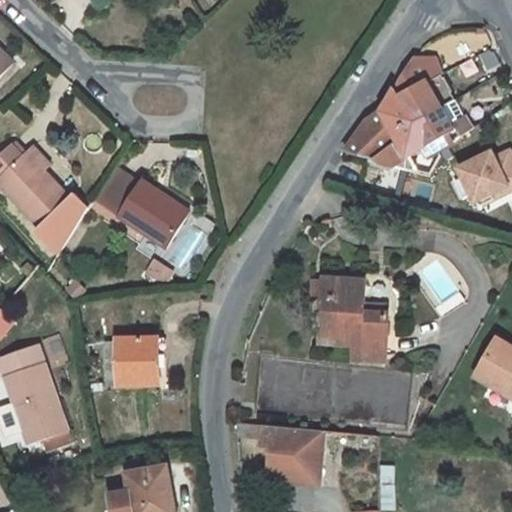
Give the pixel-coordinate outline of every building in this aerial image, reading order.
[(0,78),(15,63),(0,49),(0,78)] [(409,120),(426,150),(423,152),(426,157),(431,156),(432,159),(441,154),(453,149),(452,147),(458,145),(461,141),(457,133),(470,125),(458,103),(457,102),(443,77),(434,59),(416,59),(394,92),(409,120)] [(412,173),(421,176),(411,159),(420,154),(423,152),(426,150),(409,120),(394,92),(381,113),(406,160),(396,169),(404,171),(412,173)] [(406,160),(381,113),(379,114),(366,124),(345,153),(367,159),(366,163),(396,169),(406,160)] [(73,199),(47,173),(29,154),(25,158),(13,146),(0,157),(0,185),(42,229),(73,199)] [(492,150),(459,167),(476,200),(509,184),(511,189),(511,188),(511,153),(509,148),(495,156),(492,150)] [(53,168),(35,149),(29,154),(47,173),(53,168)] [(411,159),(421,176),(430,179),(432,176),(420,154),(411,159)] [(115,169),(95,201),(121,218),(169,249),(193,214),(169,199),(167,202),(159,198),(162,194),(145,183),(143,187),(115,169)] [(509,184),(476,200),(478,206),(511,189),(509,184)] [(167,202),(169,199),(162,194),(159,198),(167,202)] [(376,229),(398,230),(404,212),(385,206),(376,229)] [(157,260),(149,272),(160,279),(170,281),(175,273),(157,260)] [(357,360),(387,361),(390,316),(365,315),(365,307),(366,283),(327,281),(327,283),(326,296),(324,342),(357,345),(357,360)] [(315,295),(326,296),(327,283),(316,283),(315,295)] [(42,295),(48,303),(56,298),(50,289),(42,295)] [(365,315),(390,316),(390,308),(365,307),(365,315)] [(5,313),(0,319),(0,344),(18,324),(5,313)] [(160,385),(160,368),(159,340),(119,342),(120,345),(121,382),(122,386),(160,385)] [(167,340),(159,340),(160,368),(167,367),(167,340)] [(478,376),(511,395),(511,349),(498,342),(478,376)] [(111,382),(121,382),(120,345),(109,345),(111,382)] [(28,428),(24,429),(30,444),(44,439),(70,430),(41,348),(0,362),(20,416),(24,415),(28,428)] [(24,415),(20,416),(24,429),(28,428),(24,415)] [(271,478),(319,485),(322,454),(328,454),(331,432),(268,426),(266,448),(274,449),(271,478)] [(70,430),(44,439),(48,450),(73,441),(70,432),(70,430)] [(322,454),(319,485),(325,486),(328,454),(322,454)] [(177,511),(169,469),(128,475),(131,493),(111,496),(114,511),(177,511)] [(395,480),(382,481),(382,505),(396,504),(395,480)]
